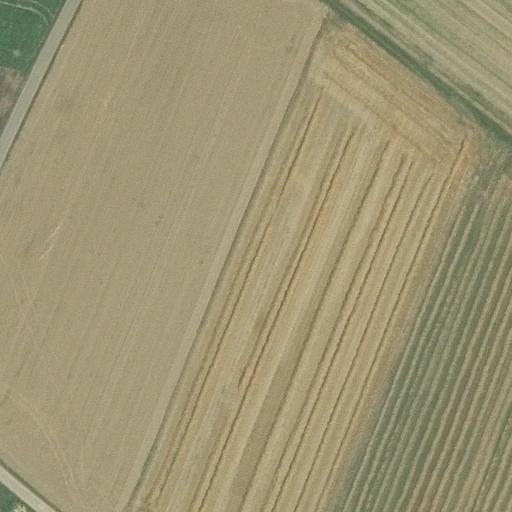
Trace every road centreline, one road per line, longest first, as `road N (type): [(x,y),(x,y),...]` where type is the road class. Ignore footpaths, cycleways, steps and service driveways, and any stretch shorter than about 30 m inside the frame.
road 1 (track): [(331,0),(511,140)]
road 2 (track): [(77,0),(0,159)]
